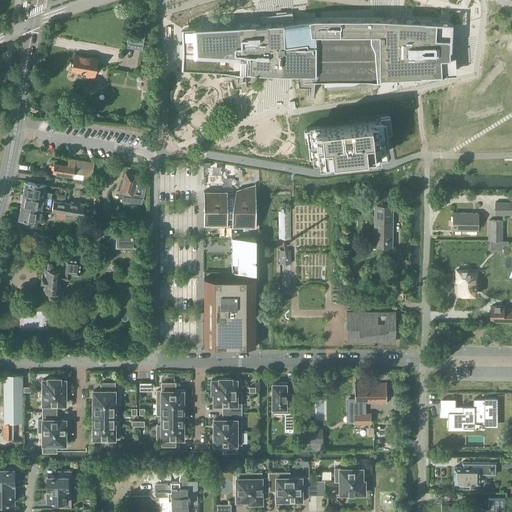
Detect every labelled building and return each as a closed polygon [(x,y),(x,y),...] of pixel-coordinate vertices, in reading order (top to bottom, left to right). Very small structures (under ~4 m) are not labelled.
[(183,44),(179,44),(179,56),(183,56),(182,68),(187,68),(197,69),(237,71),(242,71),(268,73),(275,73),(282,74),(282,73),(285,73),(309,73),(314,73),(314,79),(314,80),(323,80),(323,79),(324,79),(324,87),(352,85),(368,79),(381,79),(380,79),(380,78),(386,77),(386,78),(393,77),(425,75),(433,74),(436,74),(448,73),(447,56),(452,56),(451,35),(446,34),(447,22),(436,21),(433,21),(379,17),(314,17),(291,20),(290,13),(286,13),(286,14),(275,15),(260,17),(260,23),(251,23),(197,26),(187,27),(182,28),(183,44)] [(130,31),(128,46),(141,48),(143,33),(130,31)] [(69,68),(72,68),(72,70),(87,73),(87,77),(94,78),(97,58),(88,57),(88,59),(83,58),(83,56),(74,55),(73,62),(70,62),(69,68)] [(93,91),(95,91),(97,84),(95,83),(94,89),(83,87),(82,93),(93,95),(93,91)] [(314,127),(306,128),(306,130),(307,143),(308,145),(309,160),(312,160),(317,159),(322,159),(330,158),(343,156),(344,156),(343,153),(353,152),(354,155),(368,154),(375,153),(376,153),(380,152),(385,152),(388,152),(388,151),(387,136),(386,132),(385,119),(380,119),(365,121),(349,123),(325,126),(316,126),(314,127)] [(54,163),(52,172),(73,176),(73,173),(91,176),(94,162),(68,158),(57,156),(56,163),(54,163)] [(125,173),(119,192),(123,193),(122,201),(133,202),(135,197),(143,199),(144,193),(145,191),(145,182),(139,181),(140,177),(125,173)] [(25,181),(22,193),(28,195),(50,198),(51,194),(45,193),(46,185),(25,181)] [(255,228),(255,185),(235,190),(234,197),(227,197),(227,191),(204,192),(204,191),(203,191),(203,225),(204,225),(232,225),(232,227),(255,227),(255,228)] [(21,201),(20,205),(45,210),(84,216),(86,204),(71,202),(70,204),(53,201),(53,199),(50,198),(28,195),(22,193),(22,194),(20,194),(19,201),(21,201)] [(495,202),(495,215),(511,215),(511,202),(495,202)] [(45,210),(20,205),(18,218),(43,222),(45,210)] [(377,246),(392,247),(392,240),(390,240),(390,235),(392,235),(392,205),(376,205),(376,211),(374,211),(374,234),(377,234),(377,246)] [(290,211),(286,212),(278,212),(279,239),(290,239),(290,211)] [(452,230),(462,230),(462,229),(466,229),(466,230),(477,230),(477,213),(453,213),(452,230)] [(488,240),(502,240),(502,220),(488,220),(488,240)] [(136,231),(116,231),(116,247),(136,247),(136,231)] [(255,272),(255,238),(231,238),(231,272),(255,272)] [(279,264),(290,264),(290,250),(279,250),(279,264)] [(53,297),(62,298),(63,291),(59,291),(60,278),(64,279),(64,273),(79,274),(80,259),(65,258),(64,269),(53,268),(54,266),(53,263),(51,262),(48,263),(47,265),(47,268),(45,268),(44,274),(42,273),(41,284),(43,284),(43,290),(48,291),(53,297)] [(456,281),(460,281),(460,284),(459,284),(459,285),(458,285),(458,294),(475,294),(475,273),(467,273),(467,270),(456,270),(456,281)] [(255,278),(212,278),(203,278),(204,346),(255,346),(255,278)] [(491,306),(491,322),(511,321),(511,309),(505,310),(505,306),(491,306)] [(347,327),(347,341),(396,341),(396,311),(351,311),(351,327),(347,327)] [(22,423),(23,423),(23,375),(5,375),(3,375),(3,432),(3,438),(13,438),(13,422),(22,423)] [(42,379),(42,392),(65,392),(65,379),(60,379),(59,377),(48,377),(48,379),(42,379)] [(211,379),(211,392),(241,392),(241,391),(236,391),(236,379),(231,379),(231,377),(219,377),(219,379),(211,379)] [(285,394),(285,390),(286,390),(286,386),(286,382),(278,382),(278,384),(272,384),(272,412),(293,412),(293,394),(285,394)] [(354,399),(348,399),(348,401),(348,415),(354,414),(354,424),(370,423),(370,413),(364,413),(364,408),(364,403),(370,403),(370,402),(374,402),(374,403),(385,403),(386,403),(386,382),(385,382),(385,383),(377,383),(377,385),(376,385),(376,383),(366,383),(355,383),(354,383),(354,398),(354,399)] [(93,397),(93,403),(119,403),(119,390),(114,390),(114,383),(101,383),(101,390),(93,390),(93,392),(92,392),(92,397),(93,397)] [(156,390),(156,403),(183,403),(183,398),(184,398),(184,389),(176,389),(176,390),(175,390),(175,383),(161,383),(161,390),(156,390)] [(42,392),(42,412),(56,412),(56,404),(65,404),(65,402),(65,397),(65,392),(42,392)] [(223,404),(223,412),(241,412),(241,392),(211,392),(214,392),(214,397),(213,397),(213,402),(214,402),(214,404),(223,404)] [(441,409),(439,409),(439,417),(448,417),(450,417),(450,427),(464,427),(464,428),(464,423),(474,423),(475,423),(475,422),(484,422),(484,425),(492,425),(496,425),(496,421),(496,413),(498,413),(498,409),(498,401),(498,398),(496,398),(484,398),(474,398),(473,406),(471,406),(467,406),(463,406),(456,406),(456,399),(441,399),(441,409)] [(93,403),(93,414),(114,414),(114,403),(119,403),(93,403)] [(156,403),(156,414),(183,414),(183,403),(156,403)] [(38,419),(38,432),(65,432),(65,419),(56,419),(56,412),(42,412),(42,419),(38,419)] [(214,426),(214,432),(241,432),(241,412),(223,412),(223,419),(214,419),(214,421),(213,421),(213,426),(214,426)] [(93,414),(93,426),(119,426),(119,425),(114,425),(114,414),(93,414)] [(156,425),(156,426),(183,426),(183,414),(156,414),(156,415),(161,415),(161,425),(156,425)] [(119,426),(93,426),(93,431),(91,431),(91,439),(99,439),(99,438),(101,438),(101,446),(114,446),(114,438),(119,438),(119,426)] [(183,426),(156,426),(156,438),(161,438),(161,446),(175,446),(175,438),(183,438),(183,436),(183,431),(183,426)] [(305,431),(298,431),(299,450),(321,449),(321,442),(321,432),(321,430),(305,430),(305,431)] [(65,432),(38,432),(42,432),(42,452),(56,452),(56,444),(65,444),(65,442),(65,437),(65,432)] [(241,432),(214,432),(214,437),(213,437),(213,442),(214,442),(214,444),(223,444),(223,452),(236,452),(236,444),(241,444),(241,432)] [(469,484),(471,484),(471,483),(478,483),(479,474),(489,474),(489,469),(490,469),(490,467),(489,467),(489,462),(462,462),(462,467),(454,467),(453,479),(454,479),(454,483),(469,483),(469,484)] [(334,468),(334,481),(364,481),(364,480),(361,480),(361,475),(362,475),(362,470),(362,468),(354,468),(354,466),(345,466),(345,468),(334,468)] [(0,468),(0,485),(13,485),(13,468),(0,468)] [(47,476),(47,489),(71,489),(71,470),(57,470),(57,476),(47,476)] [(288,472),(268,473),(268,491),(276,491),(276,493),(275,493),(275,501),(283,501),(283,500),(289,500),(288,472)] [(289,472),(288,472),(289,500),(289,498),(294,498),(294,501),(302,501),(302,497),(308,497),(308,481),(308,477),(289,477),(289,472)] [(249,502),(248,473),(236,473),(236,494),(235,494),(235,502),(243,502),(243,499),(248,499),(248,502),(249,502)] [(261,473),(248,473),(249,502),(261,502),(261,491),(268,491),(268,473),(268,477),(261,477),(261,473)] [(187,496),(187,488),(187,484),(187,482),(187,481),(187,480),(187,479),(186,477),(185,476),(183,476),(181,476),(180,477),(179,478),(179,480),(179,482),(171,482),(171,484),(155,484),(155,491),(155,497),(171,497),(171,500),(171,511),(172,511),(171,511),(197,511),(197,510),(195,510),(195,504),(187,504),(187,501),(188,501),(189,500),(189,499),(190,499),(190,498),(189,497),(188,496),(187,496)] [(364,481),(334,481),(339,481),(339,493),(364,493),(364,481)] [(13,485),(0,485),(0,502),(6,503),(13,503),(13,485)] [(71,489),(47,489),(47,501),(57,501),(57,507),(71,507),(71,506),(71,489)] [(462,511),(462,505),(441,505),(440,511),(502,511),(502,499),(504,499),(504,498),(488,499),(488,509),(488,511),(482,511),(482,509),(470,509),(469,511),(462,511)]
